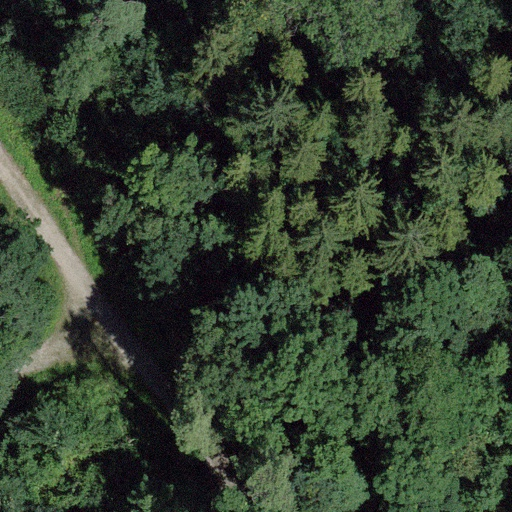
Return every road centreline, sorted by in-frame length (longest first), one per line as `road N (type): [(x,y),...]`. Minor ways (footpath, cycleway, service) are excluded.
road 1 (track): [(126,337),(0,160)]
road 2 (track): [(126,337),(253,511)]
road 3 (track): [(0,374),(126,337)]
